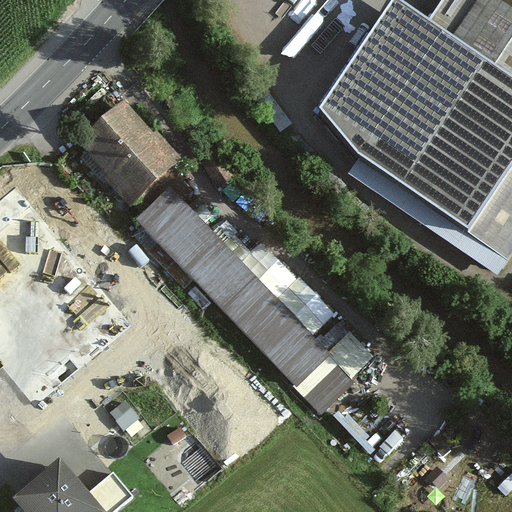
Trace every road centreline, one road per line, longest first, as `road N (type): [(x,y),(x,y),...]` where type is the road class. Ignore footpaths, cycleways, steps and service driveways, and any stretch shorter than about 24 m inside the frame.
road 1 (track): [(511,302),(405,226),(331,153),(279,86),(234,0)]
road 2 (primary): [(0,129),(128,0)]
